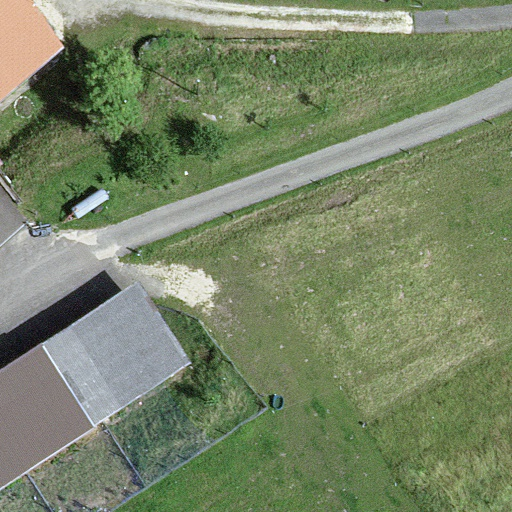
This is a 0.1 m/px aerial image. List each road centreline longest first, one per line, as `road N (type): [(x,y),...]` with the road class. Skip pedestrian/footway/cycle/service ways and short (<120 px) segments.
road 1 (unclassified): [(511,86),(173,211),(0,296)]
road 2 (track): [(152,0),(414,23),(511,15)]
